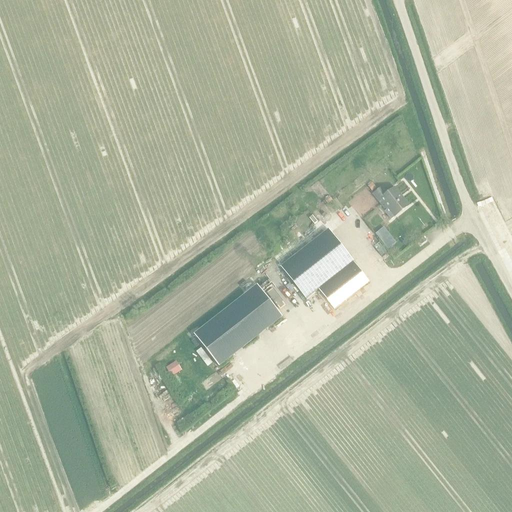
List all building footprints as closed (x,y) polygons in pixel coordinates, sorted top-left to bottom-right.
[(372,183),(368,186),(372,191),(376,188),(372,183)] [(382,188),(373,195),(374,196),(378,202),(381,200),(389,209),(384,212),(390,220),(394,217),(408,206),(395,189),(387,194),(382,188)] [(425,228),(430,235),(442,226),(437,219),(425,228)] [(281,267),(306,300),(318,290),(353,263),(328,230),(281,267)] [(390,235),(382,241),(388,249),(396,243),(390,235)] [(353,263),(318,290),(334,310),(369,282),(353,263)] [(256,284),(249,276),(242,281),(248,290),(256,284)] [(194,335),(219,367),(283,317),(258,286),(194,335)] [(89,376),(98,373),(95,364),(86,367),(89,376)] [(179,373),(173,364),(166,368),(172,377),(179,373)]
